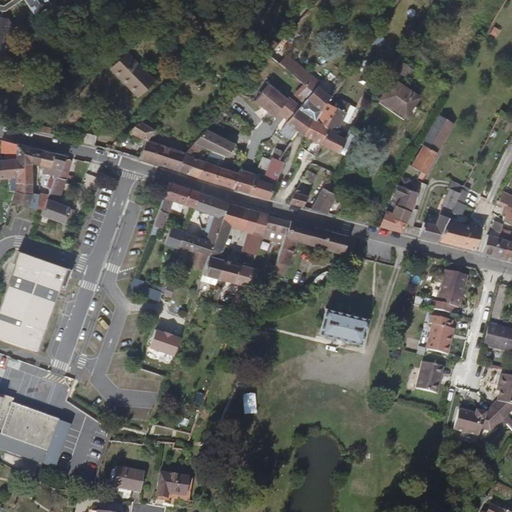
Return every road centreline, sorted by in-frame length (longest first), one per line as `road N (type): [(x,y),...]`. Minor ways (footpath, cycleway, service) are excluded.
road 1 (residential): [(133,164),(495,265)]
road 2 (residential): [(23,380),(52,390),(97,270)]
road 3 (residential): [(0,130),(133,164)]
